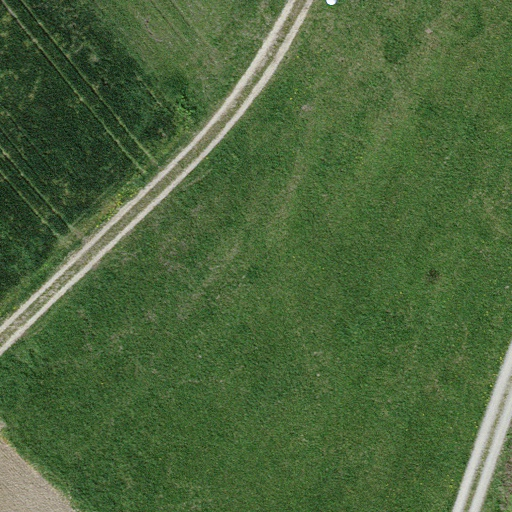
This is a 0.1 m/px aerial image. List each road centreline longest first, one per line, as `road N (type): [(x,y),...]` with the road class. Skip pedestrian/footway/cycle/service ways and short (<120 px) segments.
road 1 (track): [(302,0),(287,35),(170,187),(0,356)]
road 2 (track): [(466,511),(511,380)]
